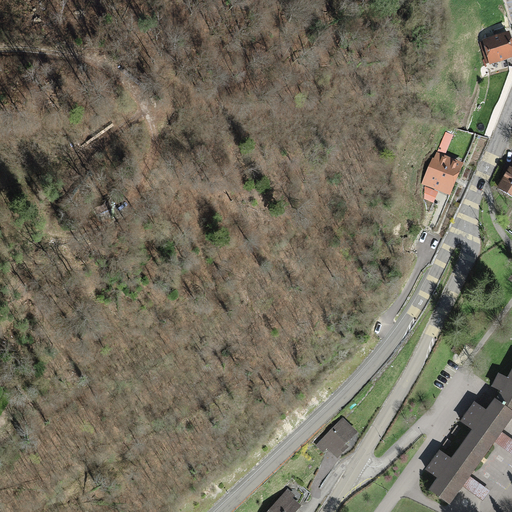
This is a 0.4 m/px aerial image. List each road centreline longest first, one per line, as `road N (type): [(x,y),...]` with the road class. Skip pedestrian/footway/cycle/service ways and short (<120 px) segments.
road 1 (tertiary): [(463,225),(452,230),(373,361),(222,511)]
road 2 (tertiary): [(463,225),(473,240),(449,297),(329,511)]
road 3 (track): [(109,218),(154,148),(138,97),(90,61),(0,49)]
road 4 (residential): [(463,225),(511,102)]
